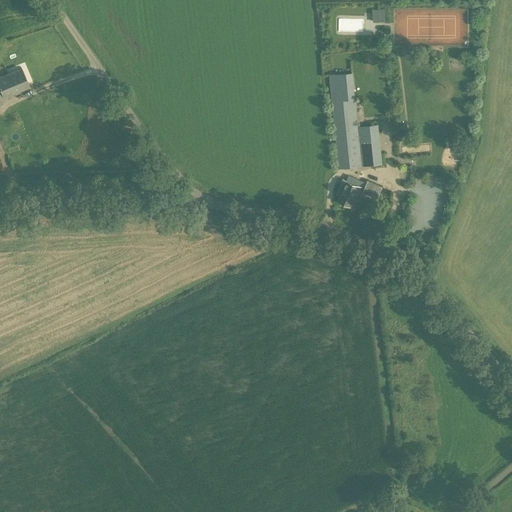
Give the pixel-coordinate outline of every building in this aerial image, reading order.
[(373,22),(385,21),(385,8),(373,8),(373,22)] [(3,97),(28,87),(21,69),(0,77),(0,102),(5,101),(3,97)] [(366,166),(382,164),(378,124),(358,126),(359,135),(358,135),(352,72),(329,74),(338,169),(362,166),(361,154),(364,154),(366,166)] [(354,204),(361,187),(342,179),(336,193),(340,195),(337,201),(350,206),(352,203),(354,204)] [(382,186),(367,180),(362,192),(377,198),(382,186)]
